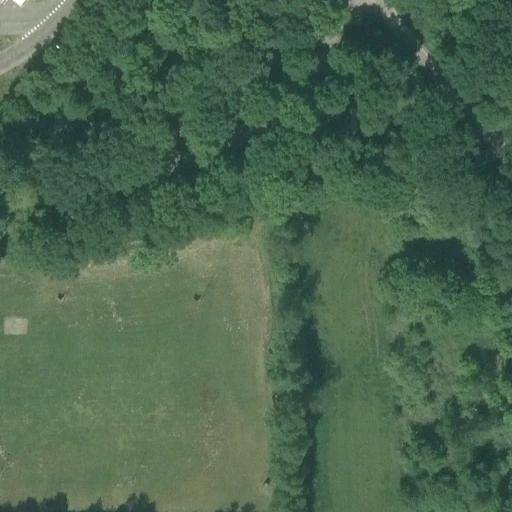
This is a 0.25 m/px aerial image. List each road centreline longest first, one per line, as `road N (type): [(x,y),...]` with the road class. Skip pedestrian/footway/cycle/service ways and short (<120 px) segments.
road 1 (unclassified): [(0,201),(195,152),(272,103),(342,27),(353,0)]
road 2 (unclassified): [(511,147),(370,0)]
